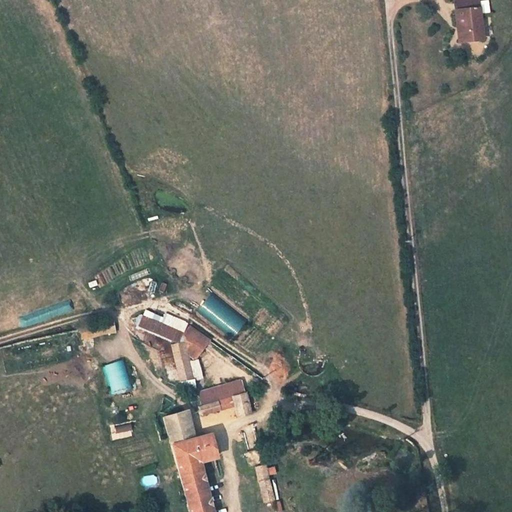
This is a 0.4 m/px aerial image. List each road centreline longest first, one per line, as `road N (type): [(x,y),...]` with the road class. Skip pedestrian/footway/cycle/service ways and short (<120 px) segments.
road 1 (track): [(387,0),(428,422),(418,437)]
road 2 (track): [(0,344),(112,314),(139,369),(197,419),(217,423),(235,511)]
road 3 (track): [(217,423),(339,405),(386,419),(418,437),(432,457),(445,511)]
